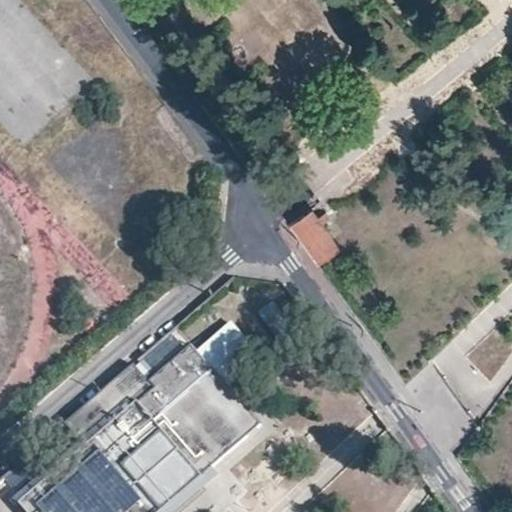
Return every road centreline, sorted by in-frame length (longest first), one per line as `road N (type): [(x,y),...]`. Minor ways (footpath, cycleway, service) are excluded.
road 1 (tertiary): [(476,511),(266,226)]
road 2 (residential): [(266,226),(0,459)]
road 3 (tertiary): [(266,226),(114,0)]
